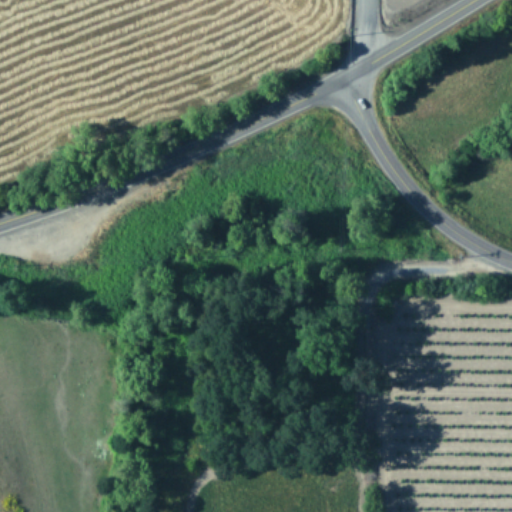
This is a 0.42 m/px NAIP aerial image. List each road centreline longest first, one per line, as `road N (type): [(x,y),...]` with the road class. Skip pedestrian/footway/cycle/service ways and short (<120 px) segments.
road 1 (secondary): [(464,0),(340,77),(262,114),(0,218)]
road 2 (tertiary): [(511,259),(459,235),(415,198),(340,77)]
